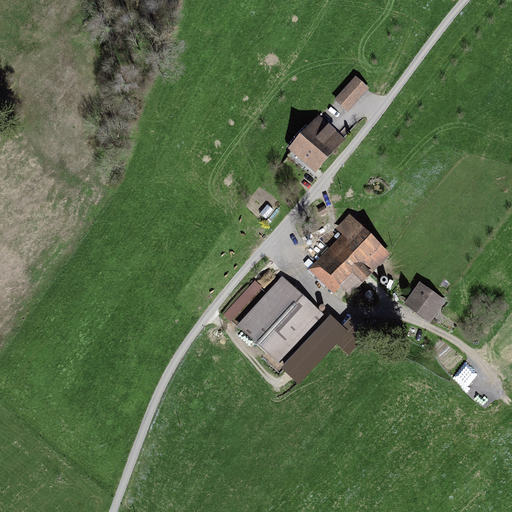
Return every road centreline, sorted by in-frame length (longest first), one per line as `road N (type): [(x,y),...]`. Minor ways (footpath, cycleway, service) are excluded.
road 1 (residential): [(461,0),(194,330),(161,384),(110,511)]
road 2 (unknown): [(274,232),(291,252),(298,286),(358,320),(431,332),(480,367)]
